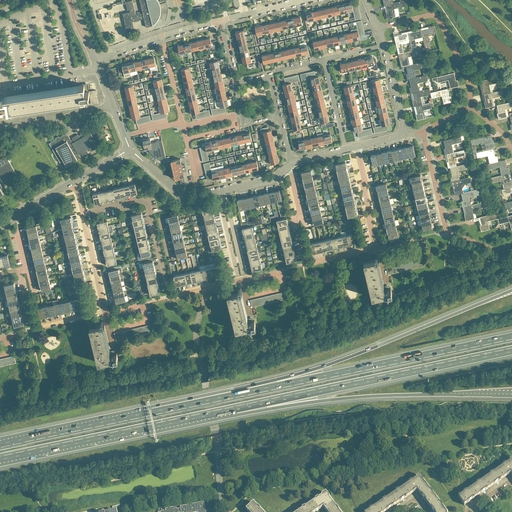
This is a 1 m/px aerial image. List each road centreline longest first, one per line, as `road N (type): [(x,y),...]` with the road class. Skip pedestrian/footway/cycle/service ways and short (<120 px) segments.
road 1 (motorway): [(511,290),(317,369),(147,413)]
road 2 (motorway): [(511,336),(147,413)]
road 3 (motorway): [(234,409),(511,351)]
road 4 (motorway): [(234,409),(511,393)]
road 5 (motorway): [(0,459),(234,409)]
road 6 (residential): [(305,264),(375,248),(356,146)]
road 7 (residential): [(470,106),(467,74),(434,15),(377,28)]
road 8 (motorway): [(147,413),(0,444)]
